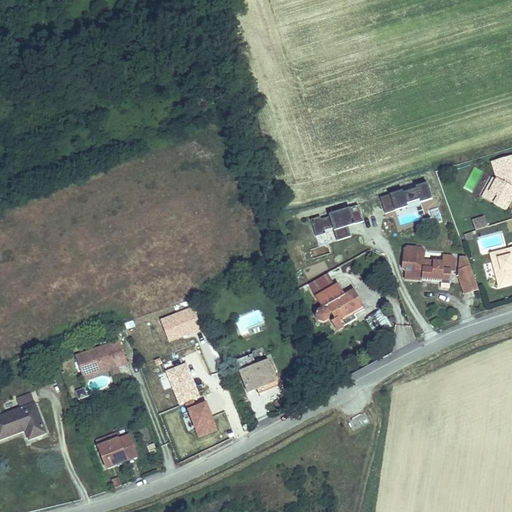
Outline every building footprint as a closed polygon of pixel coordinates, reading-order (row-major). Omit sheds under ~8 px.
[(511,155),(492,162),(497,178),(497,180),(496,179),(489,193),(497,197),(494,204),(505,210),(511,197),(511,155)] [(462,187),(472,193),(484,172),(475,166),(462,187)] [(482,197),(494,204),(497,197),(489,193),(496,179),(493,178),(482,197)] [(380,198),(385,214),(407,207),(406,204),(420,200),(421,203),(432,199),(427,183),(415,186),(416,189),(403,193),(402,190),(380,198)] [(311,220),(316,237),(325,234),(325,231),(333,228),(337,241),(351,237),(347,224),(354,222),(355,225),(363,222),(358,206),(329,215),(329,217),(321,220),(320,217),(311,220)] [(472,221),(476,231),(488,227),(484,217),(472,221)] [(441,288),(449,289),(451,271),(454,271),(455,263),(442,262),(424,261),(417,260),(417,256),(420,254),(425,255),(425,252),(422,248),(407,247),(403,250),(402,267),(405,271),(405,279),(441,282),(441,288)] [(511,249),(491,255),(499,286),(511,283),(511,270),(511,271),(510,268),(511,267),(511,249)] [(467,257),(460,257),(459,270),(470,266),(467,257)] [(465,294),(479,289),(470,266),(459,270),(459,277),(465,294)] [(345,295),(338,283),(315,296),(322,308),(317,311),(316,316),(318,321),(324,323),(329,320),(330,314),(330,313),(331,313),(335,320),(336,321),(352,312),(363,306),(353,290),(345,295)] [(367,317),(375,334),(389,327),(381,310),(367,317)] [(336,321),(335,320),(332,322),(337,330),(356,319),(352,312),(336,321)] [(120,341),(75,356),(83,377),(116,365),(117,368),(128,364),(120,341)] [(252,354),(235,361),(248,393),(254,390),(261,387),(260,384),(269,380),(270,384),(276,381),(268,361),(257,365),(252,354)] [(116,365),(83,377),(84,380),(110,370),(111,375),(119,373),(117,368),(116,365)] [(260,384),(261,387),(254,390),(256,395),(278,386),(276,381),(270,384),(269,380),(260,384)] [(45,433),(45,432),(31,395),(17,400),(20,409),(0,417),(0,439),(26,430),(29,439),(45,433)] [(116,434),(96,442),(106,468),(117,464),(118,467),(124,464),(125,461),(137,456),(129,435),(119,439),(116,434)] [(112,481),(114,488),(114,489),(121,486),(118,479),(112,481)]
